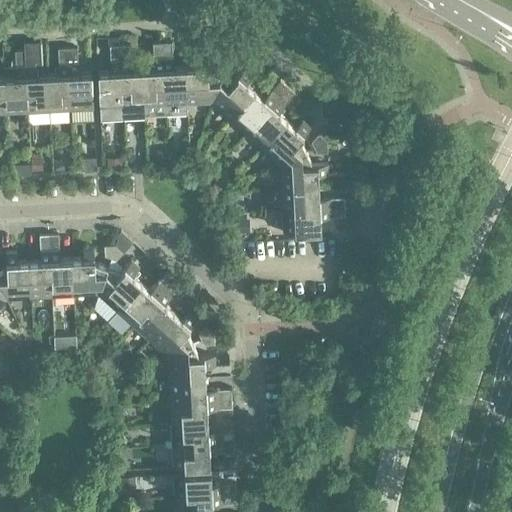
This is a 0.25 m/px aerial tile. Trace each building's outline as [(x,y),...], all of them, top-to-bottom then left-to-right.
[(187,102),(184,66),(173,66),(172,41),(162,42),(166,113),(187,112),(187,102)] [(166,113),(162,42),(152,43),(153,67),(142,68),(144,114),(166,113)] [(144,114),(142,68),(130,69),(128,43),(119,44),(122,118),(144,116),(144,114)] [(122,118),(119,44),(109,45),(110,70),(98,71),(100,119),(122,118)] [(59,72),(47,73),(49,109),(71,108),(68,47),(58,47),(59,72)] [(77,47),(68,47),(71,108),(94,107),(92,70),(78,71),(77,47)] [(16,75),(4,75),(6,112),(28,111),(24,49),(15,50),(16,75)] [(34,49),(24,49),(28,111),(49,109),(47,73),(35,74),(34,49)] [(224,65),(228,53),(218,53),(218,63),(224,65)] [(230,67),(236,60),(228,53),(224,65),(230,67)] [(197,65),(184,66),(187,102),(211,101),(221,74),(208,70),(207,54),(196,55),(197,65)] [(234,79),(221,74),(211,101),(230,118),(255,90),(246,83),(253,75),(244,67),(234,79)] [(255,90),(230,118),(246,132),(287,86),(280,80),(263,98),(255,90)] [(287,86),(246,132),(262,146),(287,119),(278,111),(295,92),(287,86)] [(287,119),(262,146),(280,162),(306,150),(300,138),(310,127),(302,119),(295,127),(287,119)] [(314,146),(327,141),(318,133),(312,141),(314,146)] [(162,141),(158,142),(155,145),(155,149),(158,152),(162,153),(165,151),(167,147),(165,143),(162,141)] [(317,152),(327,151),(327,141),(314,146),(317,152)] [(129,148),(130,163),(141,162),(140,147),(129,148)] [(306,150),(280,162),(280,163),(281,188),(318,186),(318,174),(328,173),(327,163),(312,163),(306,150)] [(103,169),(112,168),(111,156),(102,157),(103,169)] [(318,186),(281,188),(282,209),(345,205),(344,196),(319,197),(318,186)] [(345,205),(282,209),(284,231),(320,229),(320,217),(345,216),(345,205)] [(49,233),(39,234),(40,259),(29,259),(31,296),(52,295),(49,233)] [(59,258),(58,233),(49,233),(52,295),(74,294),(72,257),(59,258)] [(110,257),(115,244),(104,244),(104,255),(110,257)] [(116,259),(123,251),(115,244),(110,257),(116,259)] [(83,256),(72,257),(74,294),(97,293),(98,293),(107,266),(94,261),(93,245),(82,246),(83,256)] [(6,266),(0,269),(0,285),(6,298),(31,296),(29,259),(17,260),(16,250),(5,250),(6,266)] [(121,271),(107,266),(98,293),(116,309),(141,282),(133,274),(140,266),(131,259),(121,271)] [(141,282),(116,309),(133,324),(174,277),(167,271),(150,290),(141,282)] [(174,277),(133,324),(149,338),(173,311),(164,303),(181,284),(174,277)] [(173,311),(149,338),(167,355),(193,342),(187,330),(197,318),(189,311),(182,319),(173,311)] [(201,338),(213,332),(205,324),(198,332),(201,338)] [(203,343),(214,343),(213,332),(201,338),(203,343)] [(193,342),(167,355),(168,379),(205,377),(204,365),(215,364),(214,354),(199,354),(193,342)] [(205,377),(168,379),(170,400),(231,397),(231,388),(205,389),(205,377)] [(231,397),(170,400),(171,422),(207,420),(207,408),(232,407),(231,397)] [(207,420),(171,422),(172,443),(234,440),(233,431),(208,432),(207,420)] [(234,440),(172,443),(173,466),(210,464),(209,451),(234,450),(234,440)] [(210,470),(173,472),(175,495),(236,492),(236,482),(211,483),(210,470)] [(236,492),(175,495),(175,511),(212,511),(212,502),(237,501),(236,492)]
